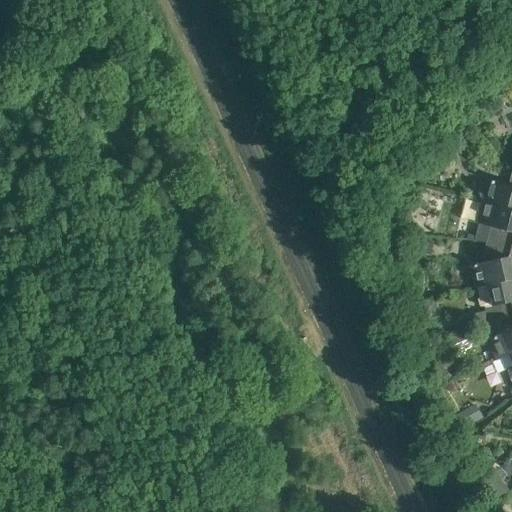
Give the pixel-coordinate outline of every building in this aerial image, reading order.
[(511,173),(509,184),(488,179),(483,201),(511,208),(511,173)] [(511,208),(483,201),(477,223),(491,226),(487,241),(511,245),(511,208)] [(511,265),(511,245),(487,241),(481,262),(471,265),(476,287),(478,287),(488,284),(511,278),(511,267),(511,265)] [(488,284),(478,287),(480,296),(479,299),(480,304),(482,306),(485,305),(489,321),(511,314),(511,278),(488,284)] [(511,352),(511,314),(489,321),(492,337),(488,339),(498,360),(509,354),(511,352)]
